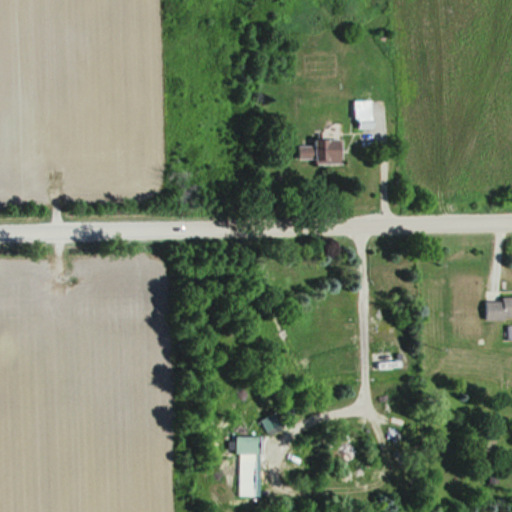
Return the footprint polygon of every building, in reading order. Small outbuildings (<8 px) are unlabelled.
[(347,100),(347,129),(365,129),(365,100),(347,100)] [(290,161),(333,163),(334,134),(291,133),(290,161)] [(349,321),(333,321),(333,295),(312,295),(312,317),(317,317),(317,340),(334,340),(334,356),(348,357),(349,321)] [(511,296),(476,296),(476,318),(511,318),(511,296)] [(379,369),(379,356),(363,356),(363,370),(379,369)] [(233,497),(253,497),(253,436),(228,436),(228,453),(243,453),(243,460),(234,460),(233,497)]
